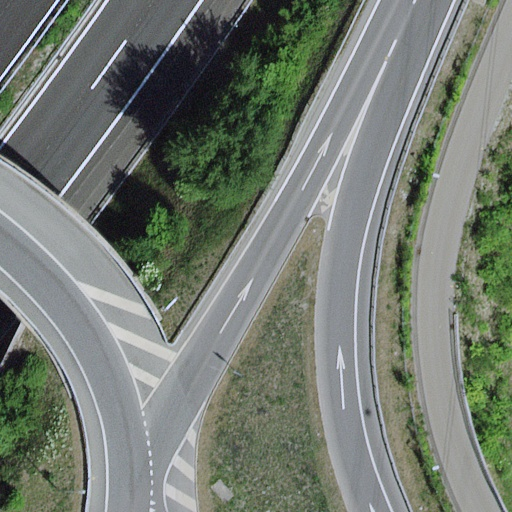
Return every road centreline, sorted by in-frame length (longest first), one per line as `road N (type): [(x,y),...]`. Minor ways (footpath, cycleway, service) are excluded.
road 1 (motorway): [(132,464),(411,0)]
road 2 (motorway): [(383,511),(353,421),(345,304),(368,180),(424,0)]
road 3 (motorway): [(0,221),(161,0)]
road 4 (primary): [(132,464),(116,394),(91,340),(0,239)]
